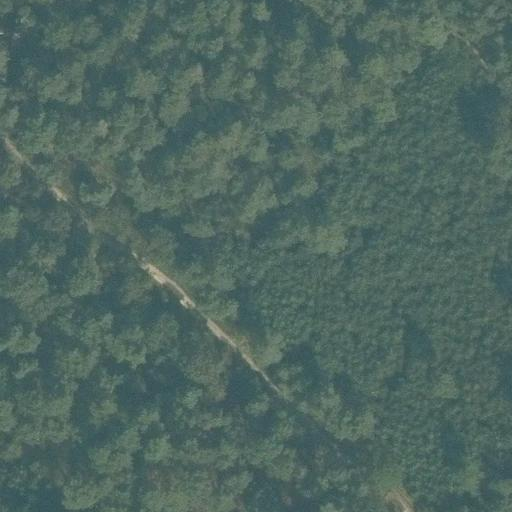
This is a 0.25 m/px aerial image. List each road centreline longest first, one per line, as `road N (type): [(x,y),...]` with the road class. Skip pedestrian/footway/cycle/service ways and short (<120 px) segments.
road 1 (track): [(400,511),(0,146)]
road 2 (track): [(427,0),(511,109)]
